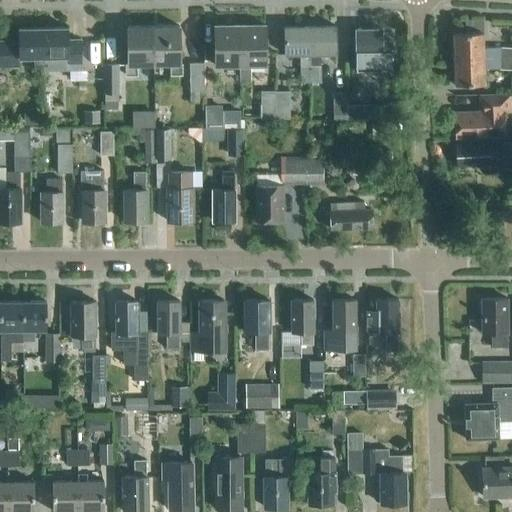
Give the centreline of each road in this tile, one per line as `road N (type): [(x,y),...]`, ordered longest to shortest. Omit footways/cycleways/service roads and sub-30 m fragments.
road 1 (residential): [(0,262),(431,257)]
road 2 (residential): [(437,511),(431,257)]
